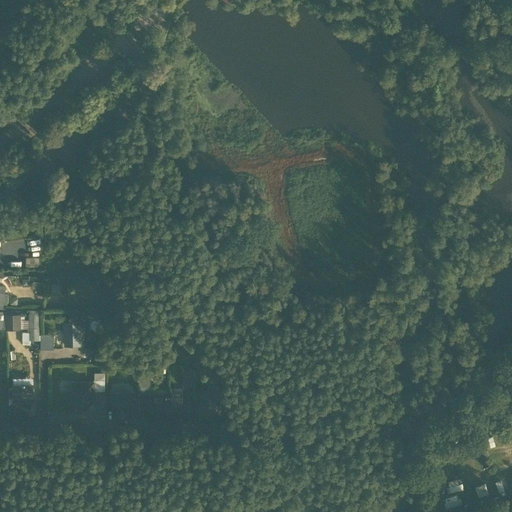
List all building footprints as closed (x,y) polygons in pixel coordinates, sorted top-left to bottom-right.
[(26,265),(38,266),(38,257),(26,256),(26,265)] [(40,338),(40,308),(29,308),(30,331),(22,331),(22,343),(31,343),(31,339),(40,338)] [(14,314),(6,314),(5,314),(0,313),(0,327),(6,328),(14,328),(14,314)] [(65,333),(79,333),(79,324),(73,324),(72,322),(65,322),(65,333)] [(79,344),(79,343),(79,333),(65,333),(65,344),(79,344)] [(54,334),(40,334),(40,348),(54,347),(54,334)] [(183,387),(195,387),(195,369),(183,369),(183,387)] [(150,374),(139,374),(140,392),(151,392),(150,374)] [(94,380),(94,391),(105,390),(105,379),(94,380)] [(68,392),(68,410),(83,410),(84,408),(84,405),(87,402),(89,403),(93,399),(93,382),(73,382),(73,389),(70,392),(68,392)] [(23,399),(33,399),(33,383),(22,383),(13,383),(13,390),(13,397),(13,399),(23,399)] [(207,385),(207,389),(207,395),(201,395),(201,402),(201,410),(201,414),(209,414),(209,413),(215,413),(214,385),(207,385)] [(228,400),(228,396),(222,396),(222,395),(221,391),(218,385),(214,385),(215,413),(221,413),(221,414),(228,414),(228,402),(228,400)] [(113,392),(113,414),(132,414),(132,398),(132,392),(130,390),(124,390),(122,392),(113,392)] [(149,418),(167,418),(167,395),(149,395),(149,418)] [(186,396),(167,395),(167,418),(186,419),(186,396)] [(446,400),(449,409),(461,405),(458,397),(446,400)] [(495,479),(499,489),(508,485),(504,475),(495,479)] [(446,479),(448,489),(462,486),(459,476),(446,479)] [(475,484),(478,494),(489,491),(485,480),(475,484)]
